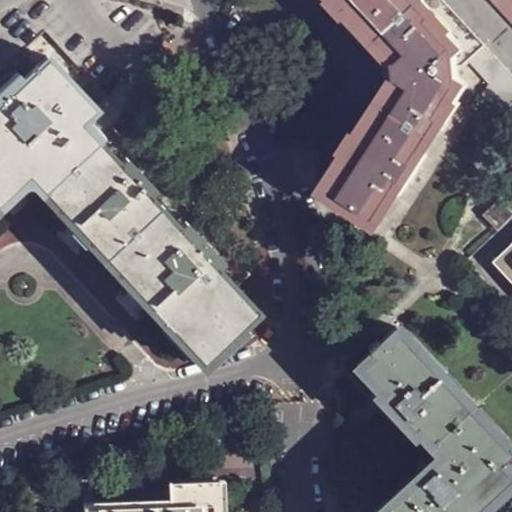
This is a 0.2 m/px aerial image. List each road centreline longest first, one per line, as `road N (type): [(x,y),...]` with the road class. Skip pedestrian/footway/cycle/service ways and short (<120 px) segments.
road 1 (residential): [(294,364),(275,191),(207,0)]
road 2 (residential): [(0,438),(163,387),(294,364)]
road 3 (residential): [(301,511),(294,364)]
